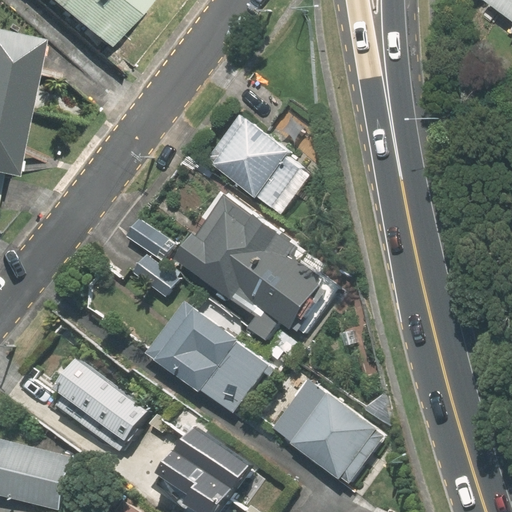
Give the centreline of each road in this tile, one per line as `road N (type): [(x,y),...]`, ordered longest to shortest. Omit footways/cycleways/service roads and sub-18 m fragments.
road 1 (residential): [(249,0),(0,307)]
road 2 (primary): [(397,144),(436,342),(487,511)]
road 3 (primary): [(397,144),(367,78),(354,0)]
road 4 (primary): [(393,0),(397,144)]
